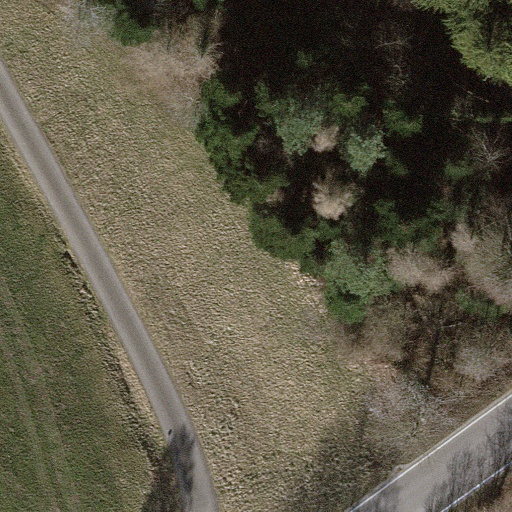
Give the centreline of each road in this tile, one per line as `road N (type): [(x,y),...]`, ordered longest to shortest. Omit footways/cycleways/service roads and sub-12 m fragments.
road 1 (track): [(198,511),(182,449),(0,82)]
road 2 (tertiary): [(405,511),(511,431)]
